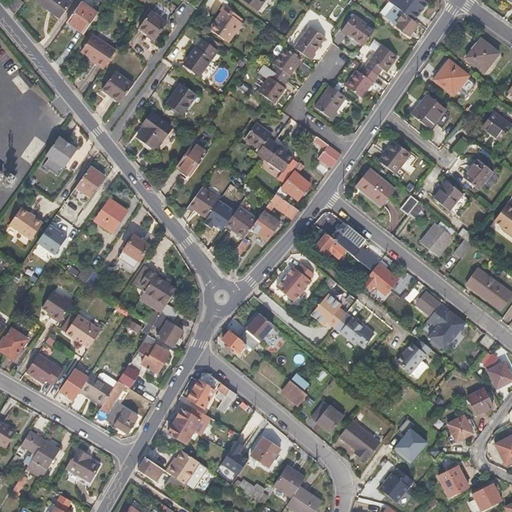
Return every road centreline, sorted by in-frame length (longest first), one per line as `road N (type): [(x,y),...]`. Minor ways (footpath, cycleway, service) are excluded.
road 1 (residential): [(0,13),(215,285)]
road 2 (residential): [(323,192),(511,345)]
road 3 (residential): [(457,0),(323,192)]
road 4 (residential): [(341,511),(343,478),(334,463),(198,349)]
road 5 (residential): [(134,458),(0,381)]
road 6 (residential): [(323,192),(234,297)]
road 7 (residential): [(134,458),(198,349)]
